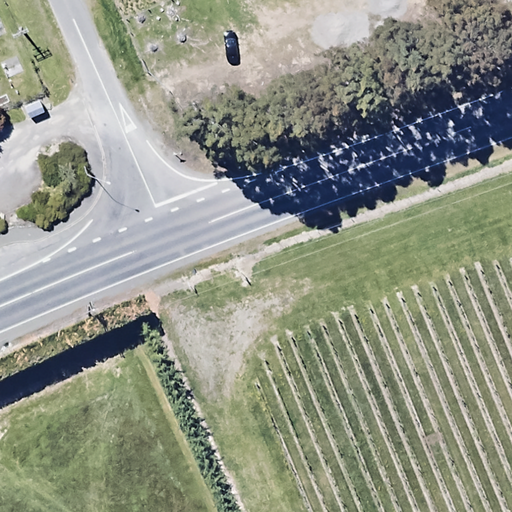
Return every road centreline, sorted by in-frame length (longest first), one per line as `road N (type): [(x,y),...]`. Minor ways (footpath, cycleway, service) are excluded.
road 1 (primary): [(178,222),(511,100)]
road 2 (residential): [(178,222),(77,0)]
road 3 (primary): [(0,297),(178,222)]
